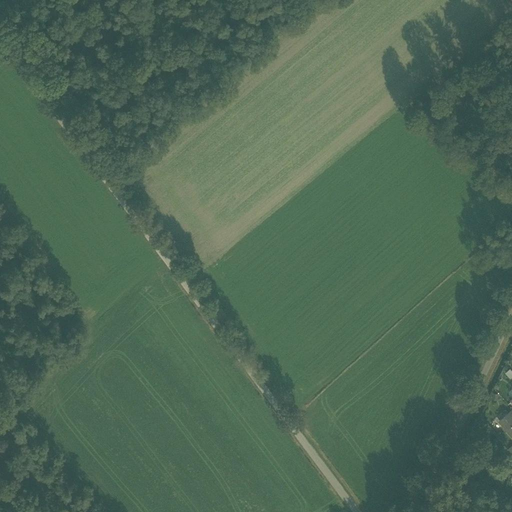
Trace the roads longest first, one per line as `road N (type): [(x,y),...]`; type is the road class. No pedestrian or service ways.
road 1 (track): [(357,511),(0,29)]
road 2 (track): [(511,309),(415,511)]
